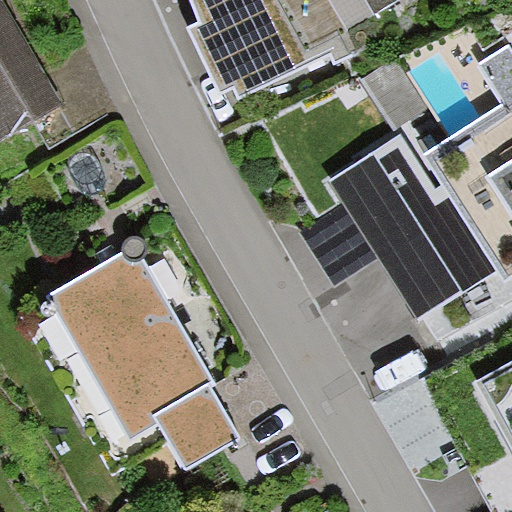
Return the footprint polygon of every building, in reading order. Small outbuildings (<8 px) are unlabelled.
[(0,24),(0,131),(46,106),(0,24)] [(500,270),(508,282),(511,279),(511,47),(510,44),(477,64),(502,104),(425,153),(445,184),(500,270)] [(328,178),(417,319),(500,270),(445,184),(436,190),(402,132),(328,178)] [(126,251),(46,297),(129,439),(155,424),(184,473),(237,442),(126,251)] [(511,364),(479,382),(511,441),(511,364)]
